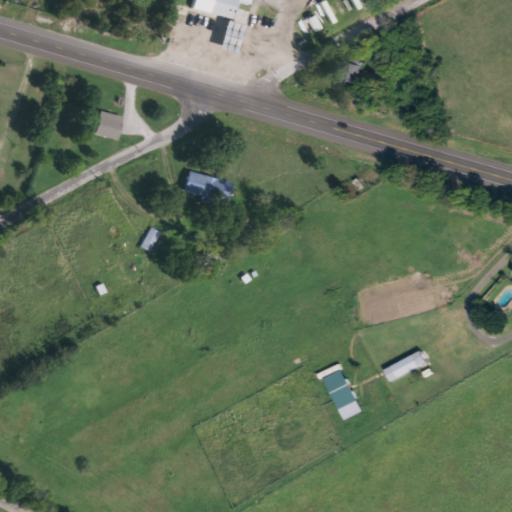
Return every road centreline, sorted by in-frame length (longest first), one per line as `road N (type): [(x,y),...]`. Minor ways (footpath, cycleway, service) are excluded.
road 1 (primary): [(0,21),(511,175)]
road 2 (residential): [(0,223),(168,135),(191,118),(207,86)]
road 3 (residential): [(233,95),(407,0)]
